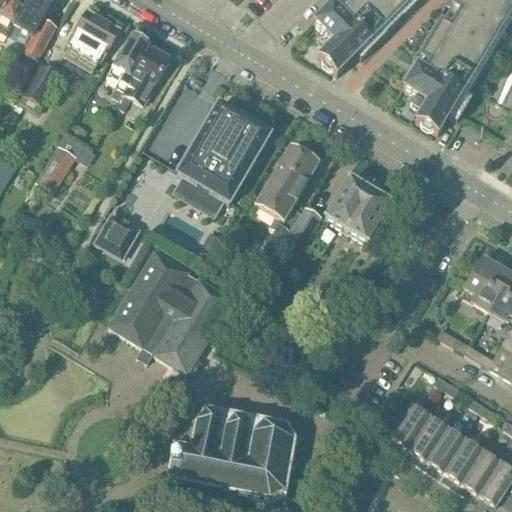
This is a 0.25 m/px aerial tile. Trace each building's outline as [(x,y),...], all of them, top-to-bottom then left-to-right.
[(20,58),(36,67),(56,33),(41,25),(53,5),(44,0),(9,0),(0,16),(0,39),(7,44),(13,34),(28,43),(20,58)] [(511,0),(339,0),(337,3),(338,4),(339,4),(345,10),(339,17),(331,10),(331,9),(312,28),(312,29),(321,38),(326,42),(329,45),(332,48),(331,49),(326,54),(326,53),(317,63),(321,67),(323,69),(329,75),(331,78),(335,81),(349,67),(351,65),(356,61),(409,7),(415,0),(457,0),(451,10),(450,12),(451,12),(460,18),(450,36),(440,30),(419,63),(420,64),(430,69),(425,77),(415,71),(406,86),(401,94),(416,103),(422,106),(425,108),(419,118),(414,127),(419,130),(422,132),(422,131),(429,135),(429,136),(431,137),(436,140),(448,121),(455,125),(455,127),(456,127),(459,123),(469,105),(470,104),(469,104),(469,103),(468,104),(465,102),(511,23),(511,18),(510,17),(511,14),(511,0)] [(86,16),(66,49),(69,51),(99,68),(101,65),(119,35),(86,16)] [(111,74),(107,82),(116,87),(125,93),(132,96),(137,88),(134,87),(136,83),(132,80),(149,51),(142,47),(142,45),(136,41),(132,41),(131,40),(111,74)] [(118,106),(115,112),(123,117),(129,106),(141,113),(170,63),(149,51),(132,80),(136,83),(134,87),(137,88),(132,96),(125,93),(123,97),(117,106),(118,106)] [(59,80),(40,69),(21,101),(41,112),(59,80)] [(217,110),(176,180),(196,192),(197,190),(209,197),(208,199),(227,211),(268,141),(250,130),(250,129),(236,120),(235,121),(217,110)] [(71,127),(65,137),(81,146),(87,136),(71,127)] [(511,130),(501,148),(511,154),(511,130)] [(63,140),(56,151),(76,163),(82,152),(63,140)] [(56,151),(33,187),(53,199),(76,163),(56,151)] [(259,258),(272,266),(289,237),(300,218),(291,213),(318,168),(289,151),(253,211),(273,223),(267,233),(273,236),(259,258)] [(0,199),(15,173),(0,164),(0,199)] [(322,226),(365,251),(390,210),(346,184),(322,226)] [(296,264),(304,251),(320,223),(304,213),(279,254),(296,264)] [(20,233),(28,221),(23,218),(15,230),(20,233)] [(42,229),(28,221),(20,233),(34,242),(42,229)] [(94,249),(121,264),(137,236),(110,221),(94,249)] [(197,285),(196,286),(186,280),(187,279),(153,258),(107,333),(141,354),(135,364),(145,370),(152,360),(169,371),(158,390),(176,407),(195,424),(193,428),(192,432),(181,430),(178,450),(171,449),(164,487),(191,492),(188,509),(194,510),(193,511),(195,511),(243,511),(246,502),(269,506),(284,498),(294,446),(285,429),(203,414),(201,417),(173,392),(181,378),(186,381),(203,354),(232,306),(197,285)] [(486,319),(509,279),(482,263),(462,297),(472,303),(468,309),(486,319)] [(511,281),(509,279),(486,319),(503,330),(504,328),(510,331),(491,364),(467,350),(462,359),(499,380),(511,357),(511,281)] [(440,334),(435,343),(462,359),(467,350),(440,334)] [(511,357),(499,380),(511,388),(511,357)] [(437,381),(433,389),(442,395),(447,388),(437,381)] [(447,388),(442,395),(453,402),(458,395),(447,388)] [(391,454),(396,453),(398,451),(404,455),(406,457),(428,422),(413,413),(415,409),(414,406),(404,400),(395,394),(382,415),(395,423),(380,447),(391,454)] [(472,404),(467,412),(477,418),(482,410),(472,404)] [(482,410),(477,418),(488,425),(493,417),(482,410)] [(415,462),(413,464),(414,469),(420,473),(445,434),(428,422),(406,457),(408,458),(415,462)] [(511,440),(511,429),(507,427),(502,434),(511,440)] [(431,476),(432,474),(438,478),(439,478),(441,479),(463,445),(445,434),(420,473),(426,477),(431,476)] [(455,496),(480,456),(463,445),(441,479),(443,481),(449,485),(448,487),(449,492),(455,496)] [(467,496),(474,501),(476,502),(498,468),(480,456),(455,496),(461,499),(465,498),(467,496)] [(478,503),(484,508),(483,510),(483,511),(495,511),(498,508),(505,498),(511,487),(511,485),(511,477),(498,468),(476,502),(478,503)] [(511,511),(511,501),(505,498),(498,508),(505,511),(511,511)]
